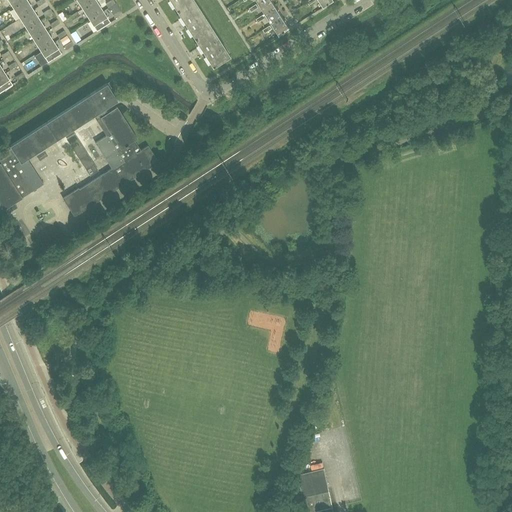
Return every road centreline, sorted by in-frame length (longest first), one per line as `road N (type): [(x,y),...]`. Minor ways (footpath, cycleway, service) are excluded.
road 1 (unknown): [(468,511),(484,258),(511,234)]
road 2 (primary): [(101,511),(49,435),(0,322)]
road 3 (residential): [(207,96),(364,0)]
road 4 (primary): [(0,354),(76,511)]
road 5 (track): [(123,474),(70,356)]
